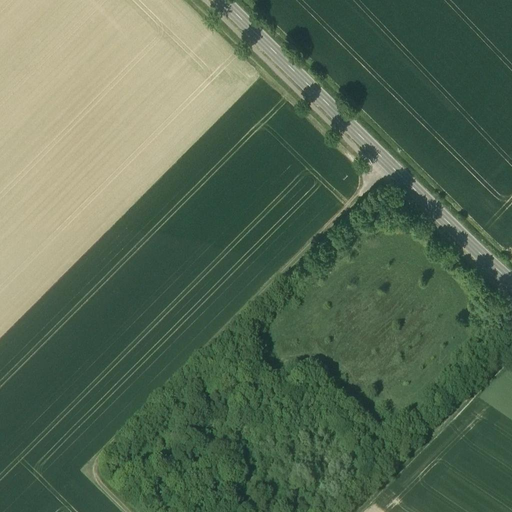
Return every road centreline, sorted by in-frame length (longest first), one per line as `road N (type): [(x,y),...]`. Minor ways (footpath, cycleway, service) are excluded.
road 1 (track): [(388,164),(95,462),(95,482),(124,511)]
road 2 (tertiary): [(222,0),(511,281)]
road 3 (track): [(371,182),(187,0)]
road 4 (track): [(361,511),(511,357)]
